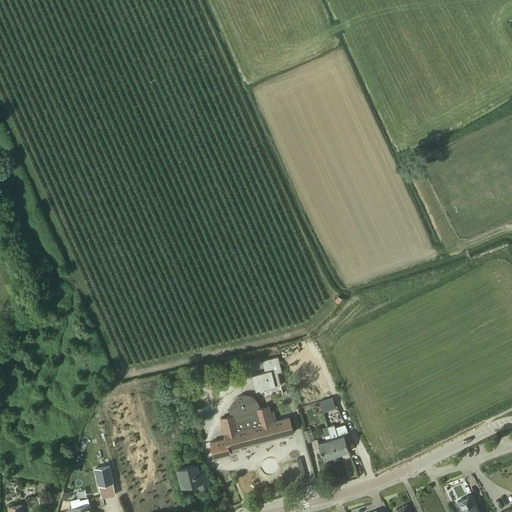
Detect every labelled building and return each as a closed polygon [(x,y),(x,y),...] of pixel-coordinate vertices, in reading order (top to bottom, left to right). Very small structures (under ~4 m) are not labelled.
[(326,396),(306,344),(283,352),(303,405),(326,396)] [(252,375),(256,391),(281,384),(278,373),(281,372),(282,373),(283,373),(282,372),(278,357),(262,361),(265,372),(252,375)] [(293,433),(289,417),(272,422),(268,406),(260,408),(259,405),(258,403),(257,401),(255,399),(252,397),(250,396),(247,395),(243,395),(241,395),(238,396),(235,399),(233,401),(231,404),(230,408),(230,412),(231,416),(220,418),(224,434),(226,438),(210,442),(214,458),(230,454),(230,453),(239,450),(239,447),(293,433)] [(333,397),(319,401),(323,412),(336,408),(333,397)] [(334,424),(327,426),(336,455),(349,451),(344,435),(338,437),(334,424)] [(318,443),(323,459),(336,455),(327,426),(322,428),(326,441),(318,443)] [(311,428),(304,431),(308,442),(315,440),(311,428)] [(209,486),(205,469),(198,470),(197,464),(177,469),(182,487),(198,483),(200,489),(209,486)] [(70,493),(62,490),(60,498),(68,501),(70,493)] [(481,511),(472,494),(457,502),(462,511),(481,511)] [(71,500),(72,508),(72,511),(90,511),(88,498),(80,500),(79,498),(71,500)]
